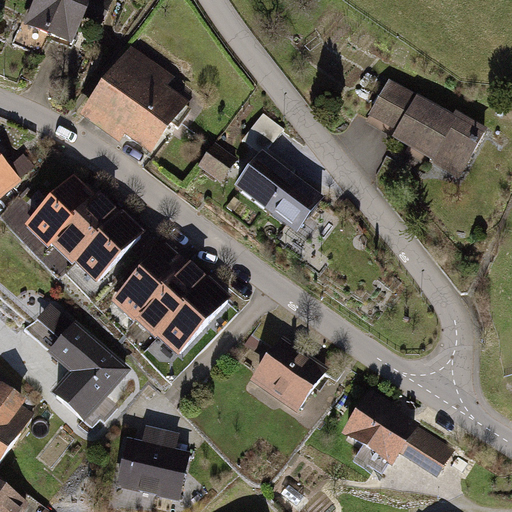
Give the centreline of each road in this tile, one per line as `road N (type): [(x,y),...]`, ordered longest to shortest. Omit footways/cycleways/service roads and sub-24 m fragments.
road 1 (residential): [(438,396),(111,159),(61,128),(0,106)]
road 2 (residential): [(216,0),(454,312),(458,351),(438,396)]
